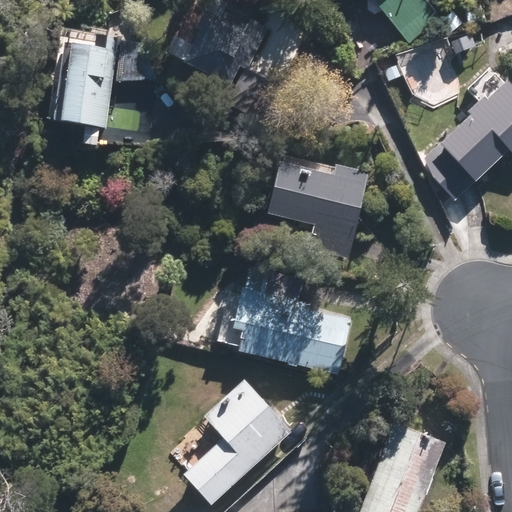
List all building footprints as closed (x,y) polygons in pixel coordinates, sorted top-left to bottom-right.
[(369,0),(405,40),(430,18),(414,0),(369,0)] [(246,29),(206,11),(180,66),(220,85),(246,29)] [(473,28),(448,40),(457,58),(481,46),(473,28)] [(150,48),(116,46),(114,80),(149,78),(150,48)] [(105,59),(57,56),(52,120),(100,124),(105,59)] [(274,92),(243,77),(228,105),(259,121),(274,92)] [(511,102),(502,92),(441,150),(469,179),(503,146),(511,155),(511,102)] [(328,182),(274,169),(264,214),(313,225),(308,244),(343,252),(360,177),(331,170),(328,182)] [(297,311),(236,296),(227,331),(241,334),(237,350),(330,373),(341,327),(296,315),(297,311)] [(221,442),(183,477),(206,502),(280,436),(249,402),(214,434),(221,442)] [(409,511),(435,447),(391,429),(358,511),(409,511)]
